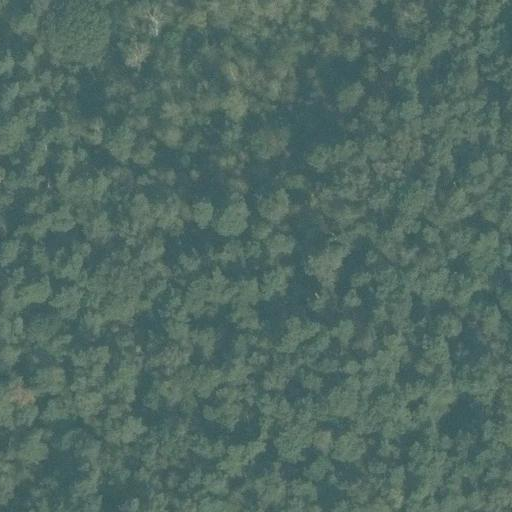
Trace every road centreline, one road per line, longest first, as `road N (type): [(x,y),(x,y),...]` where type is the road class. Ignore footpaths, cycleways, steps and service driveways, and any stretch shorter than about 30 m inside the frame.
road 1 (track): [(427,0),(0,462)]
road 2 (track): [(406,0),(511,125)]
